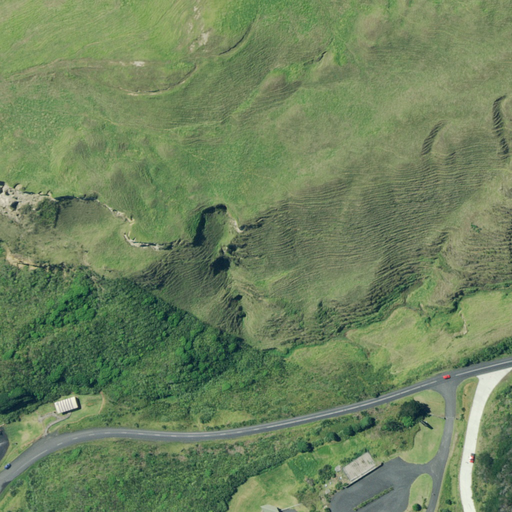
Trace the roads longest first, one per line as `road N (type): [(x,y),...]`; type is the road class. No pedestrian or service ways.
road 1 (unclassified): [(511,362),(179,433),(110,426),(55,442),(1,479)]
road 2 (track): [(492,366),(465,511)]
